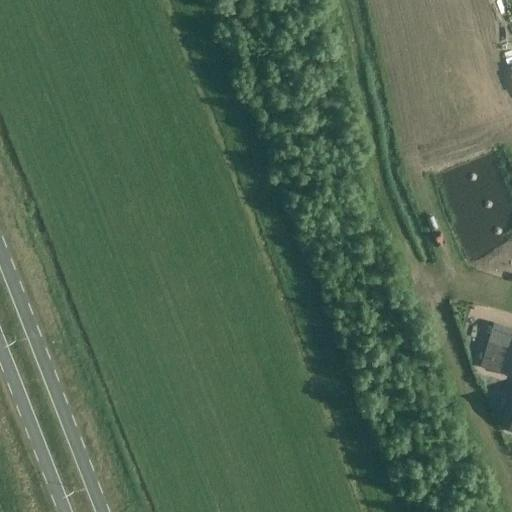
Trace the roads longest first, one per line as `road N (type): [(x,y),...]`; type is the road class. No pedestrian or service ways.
road 1 (secondary): [(101,511),(0,253)]
road 2 (secondary): [(0,347),(64,511)]
